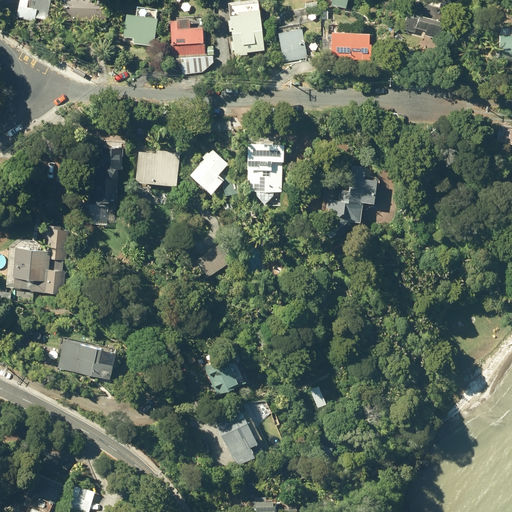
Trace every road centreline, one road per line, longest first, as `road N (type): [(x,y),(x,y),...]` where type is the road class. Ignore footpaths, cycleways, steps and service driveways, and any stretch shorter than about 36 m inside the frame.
road 1 (residential): [(12,88),(434,104)]
road 2 (tertiary): [(0,386),(111,446),(171,511)]
